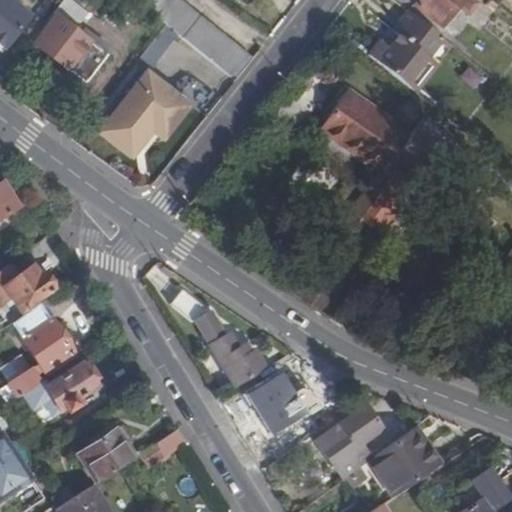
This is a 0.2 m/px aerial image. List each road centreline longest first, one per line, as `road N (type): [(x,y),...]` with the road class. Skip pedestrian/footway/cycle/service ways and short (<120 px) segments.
road 1 (tertiary): [(511,423),(314,341),(147,223)]
road 2 (residential): [(261,511),(123,283),(122,254),(147,223)]
road 3 (residential): [(324,0),(147,223)]
road 4 (tertiary): [(147,223),(1,115)]
